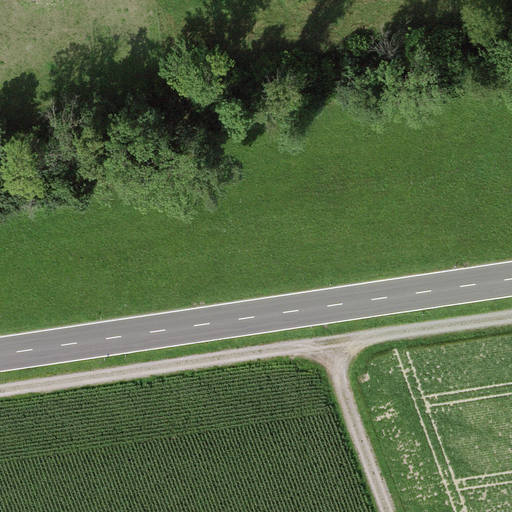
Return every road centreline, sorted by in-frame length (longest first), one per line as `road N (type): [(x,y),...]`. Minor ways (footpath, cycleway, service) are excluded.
road 1 (primary): [(0,358),(511,282)]
road 2 (track): [(511,317),(0,391)]
road 3 (track): [(371,338),(352,353),(346,395),(389,511)]
